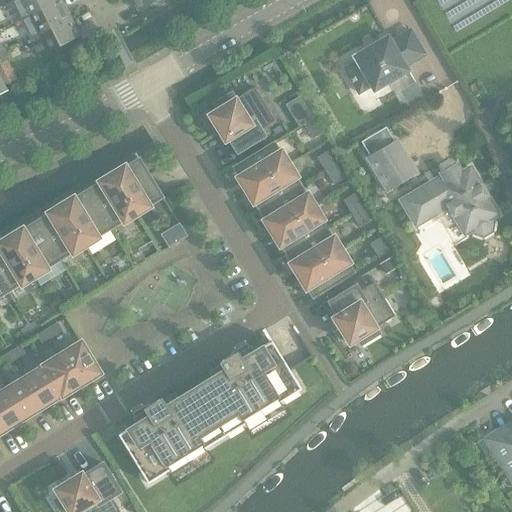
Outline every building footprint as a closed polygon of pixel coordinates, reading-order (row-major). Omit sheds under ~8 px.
[(16,0),(12,2),(21,20),(61,1),(60,0),(16,0)] [(131,0),(138,12),(152,5),(155,7),(158,8),(162,6),(164,3),(163,0),(131,0)] [(438,0),(458,31),(509,0),(438,0)] [(21,20),(30,39),(70,19),(61,1),(21,20)] [(70,19),(30,39),(40,57),(54,50),(57,53),(61,54),(64,52),(66,49),(65,45),(80,38),(70,19)] [(424,56),(410,32),(391,43),(388,38),(354,58),(357,63),(345,70),(359,94),(371,87),(374,92),(408,72),(405,67),(424,56)] [(0,52),(0,64),(6,61),(8,60),(4,51),(0,52)] [(415,84),(400,93),(409,108),(425,99),(415,84)] [(229,140),(238,153),(265,137),(261,131),(276,122),(255,88),(236,100),(232,94),(214,105),(217,111),(210,116),(226,142),(229,140)] [(323,133),(315,119),(304,126),(313,140),(323,133)] [(360,144),(389,191),(415,176),(386,128),(360,144)] [(244,182),(249,189),(288,165),(274,143),(233,168),(242,183),(244,182)] [(139,159),(135,152),(0,234),(0,309),(14,301),(39,285),(65,270),(91,254),(116,238),(142,223),(168,206),(164,199),(163,198),(154,183),(149,175),(144,167),(139,159)] [(317,158),(325,172),(336,165),(328,152),(317,158)] [(251,198),(260,212),(301,187),(288,165),(249,189),(254,197),(251,198)] [(345,179),(336,165),(325,172),(334,185),(345,179)] [(480,186),(470,169),(461,175),(456,166),(441,175),(443,177),(401,202),(416,227),(448,208),(454,218),(455,218),(465,235),(471,231),(473,234),(483,237),(491,232),(493,222),(491,219),(498,215),(488,198),(480,186)] [(271,225),(275,232),(314,208),(301,187),(260,212),(268,226),(271,225)] [(344,201),(352,215),(363,208),(354,194),(344,201)] [(278,241),(286,255),(328,230),(314,208),(275,232),(280,240),(278,241)] [(371,222),(363,208),(352,215),(360,228),(371,222)] [(167,233),(173,244),(189,235),(182,224),(167,233)] [(297,268),(302,275),(341,251),(328,230),(286,255),(295,269),(297,268)] [(370,244),(378,258),(389,252),(381,238),(370,244)] [(354,273),(341,251),(302,275),(306,283),(304,284),(313,299),(354,273)] [(392,259),(379,267),(385,275),(397,268),(392,259)] [(356,286),(329,303),(337,316),(334,319),(350,345),(358,340),(361,346),(380,335),(376,329),(395,317),(374,283),(360,292),(356,286)] [(432,301),(431,305),(433,309),(438,311),(442,308),(443,304),(441,300),(436,298),(432,301)] [(37,321),(29,326),(32,332),(39,327),(41,327),(37,321)] [(58,323),(47,330),(52,338),(63,331),(58,323)] [(29,326),(20,331),(24,337),(32,332),(29,326)] [(42,344),(52,338),(47,330),(37,336),(42,344)] [(138,424),(119,436),(148,484),(170,471),(168,468),(202,446),(204,450),(245,425),(243,421),(278,400),(280,403),(301,390),(272,342),(253,354),(250,349),(240,355),(238,352),(219,364),(221,367),(211,373),(214,378),(177,400),(174,395),(164,402),(162,399),(144,410),(146,413),(135,420),(138,424)] [(81,343),(62,354),(82,386),(101,374),(81,343)] [(21,346),(10,353),(15,361),(26,354),(21,346)] [(0,359),(5,367),(15,361),(10,353),(0,358),(0,359)] [(43,366),(44,367),(62,397),(62,398),(82,386),(62,354),(43,366)] [(44,367),(26,378),(44,408),(62,397),(44,367)] [(26,419),(44,408),(26,378),(7,389),(26,419)] [(7,389),(0,393),(0,418),(7,430),(26,419),(7,389)] [(511,424),(500,432),(499,431),(484,440),(493,455),(496,453),(511,478),(509,479),(511,483),(511,424)] [(60,498),(54,502),(60,511),(120,511),(112,498),(121,493),(103,464),(83,476),(82,474),(56,490),(60,498)]
